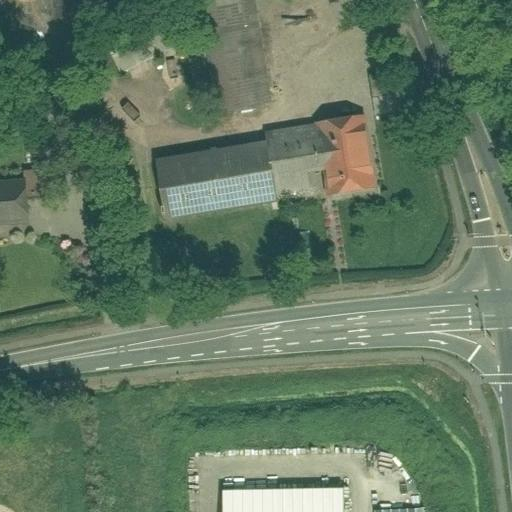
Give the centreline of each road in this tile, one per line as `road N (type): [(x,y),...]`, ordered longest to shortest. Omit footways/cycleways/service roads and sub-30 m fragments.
road 1 (secondary): [(250,330),(0,371)]
road 2 (tertiary): [(457,110),(504,308)]
road 3 (secondary): [(250,330),(407,314)]
road 4 (tertiary): [(407,314),(478,351),(509,381)]
